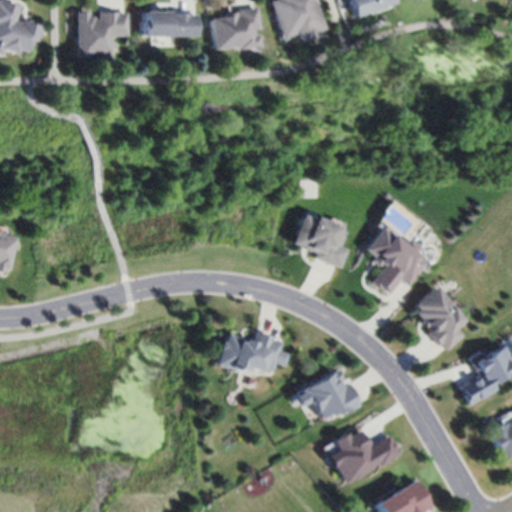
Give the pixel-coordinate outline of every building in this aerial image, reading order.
[(0,0),(20,5),(16,19),(22,21),(23,19),(41,25),(38,40),(32,39),(29,51),(20,49),(19,52),(2,47),(1,52),(0,51),(0,0)] [(266,1),(269,0),(310,0),(320,25),(308,30),(309,34),(294,40),(291,31),(279,36),(266,1)] [(344,0),(390,0),(349,14),(344,0)] [(206,19),(212,18),(212,15),(220,14),(220,11),(231,10),(232,14),(235,14),(234,8),(251,6),(254,25),(246,26),(247,33),(255,32),(256,43),(239,46),(239,44),(230,45),(230,43),(209,46),(206,19)] [(73,11),(84,11),(84,15),(91,15),(91,17),(96,17),(96,9),(113,9),(113,13),(122,12),(123,33),(107,34),(108,61),(98,61),(97,52),(88,52),(88,58),(74,58),(73,11)] [(139,9),(164,9),(164,14),(170,14),(170,10),(186,10),(186,13),(194,13),(194,35),(137,34),(137,20),(139,20),(139,9)] [(301,214),(312,218),(312,216),(328,223),(330,217),(345,223),(342,229),(344,230),(338,247),(345,250),(338,267),(310,258),(313,252),(290,243),(301,214)] [(369,282),(387,295),(397,281),(405,287),(424,262),(413,255),(418,248),(407,239),(403,245),(379,227),(362,251),(381,265),(369,282)] [(0,233),(12,238),(2,271),(0,270),(0,233)] [(460,336),(454,329),(463,322),(432,287),(408,308),(427,330),(424,333),(441,353),(460,336)] [(216,367),(242,373),(243,369),(261,373),(262,370),(271,372),(273,364),(284,367),(287,354),(277,352),(280,340),(252,334),(251,341),(223,335),(216,367)] [(511,372),(511,370),(500,347),(483,355),(480,350),(465,358),(475,377),(455,387),(464,405),(492,392),(488,384),(511,372)] [(290,393),(297,408),(310,402),(319,422),(355,405),(344,382),(339,385),(333,373),(290,393)] [(511,449),(500,457),(485,432),(500,423),(501,425),(511,417),(511,449)] [(397,454),(385,435),(367,446),(357,430),(347,436),(345,433),(330,441),(335,450),(325,456),(343,486),(397,454)] [(411,479),(428,506),(417,511),(375,511),(369,502),(394,486),(395,488),(411,479)]
